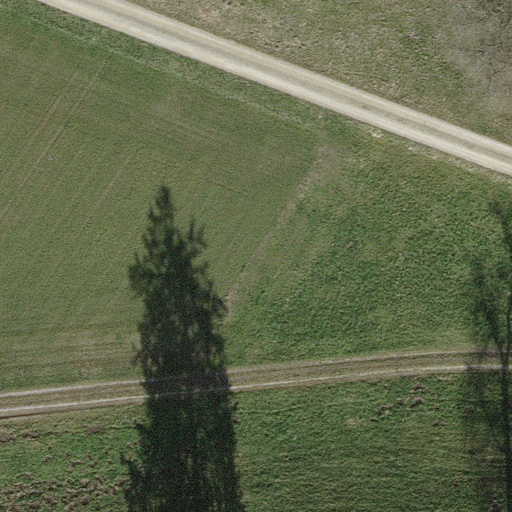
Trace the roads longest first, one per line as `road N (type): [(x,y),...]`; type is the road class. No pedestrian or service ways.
road 1 (track): [(0,405),(462,361),(511,366)]
road 2 (track): [(511,159),(66,0)]
